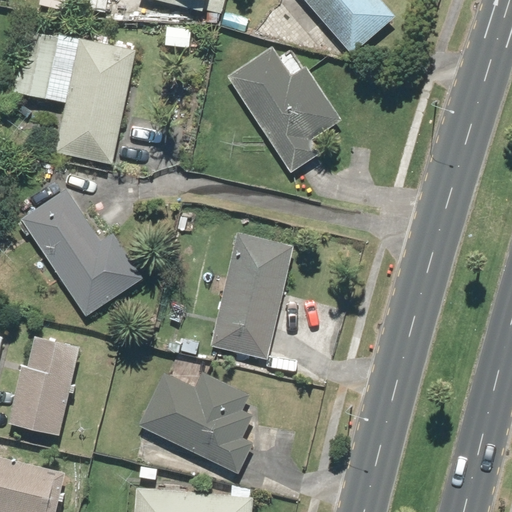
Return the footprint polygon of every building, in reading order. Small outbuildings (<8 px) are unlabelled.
[(110,0),(89,0),(89,6),(109,10),(110,0)] [(178,0),(229,11),(231,0),(178,0)] [(393,0),(314,0),(327,14),(311,29),(342,62),(401,8),(393,0)] [(196,25),(169,23),(168,46),(194,47),(196,25)] [(143,47),(85,35),(61,149),(119,161),(143,47)] [(297,73),(277,42),(233,72),(295,166),(322,148),(314,136),(348,113),(314,61),(297,73)] [(72,186),(27,215),(91,313),(150,275),(120,228),(105,238),(72,186)] [(244,228),(215,344),(273,358),(302,243),(244,228)] [(10,331),(0,328),(0,374),(1,375),(10,331)] [(35,330),(14,421),(66,433),(87,342),(35,330)] [(170,368),(144,423),(244,471),(259,440),(249,434),(260,412),(249,407),(257,391),(209,367),(201,383),(170,368)] [(61,511),(72,469),(0,451),(0,508),(15,511),(61,511)] [(258,511),(260,494),(143,485),(140,511),(258,511)]
